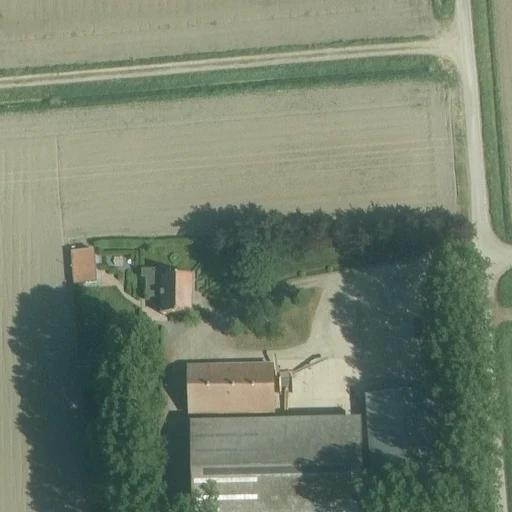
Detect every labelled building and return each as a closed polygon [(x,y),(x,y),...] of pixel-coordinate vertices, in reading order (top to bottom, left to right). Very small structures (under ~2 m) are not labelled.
[(92,248),(70,250),(73,285),(95,283),(92,248)] [(161,315),(192,316),(192,278),(162,278),(162,271),(142,271),(142,278),(146,278),(146,299),(156,299),(156,304),(161,304),(161,315)] [(189,369),(190,415),(273,414),(272,367),(189,369)] [(366,397),(372,479),(442,474),(436,392),(366,397)] [(359,511),(357,426),(261,428),(261,426),(191,427),(192,511),(359,511)]
